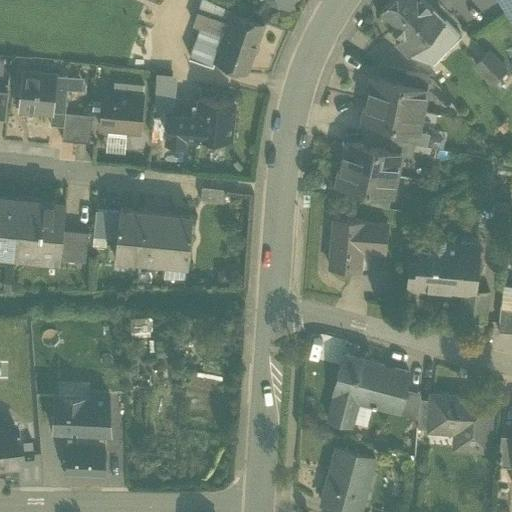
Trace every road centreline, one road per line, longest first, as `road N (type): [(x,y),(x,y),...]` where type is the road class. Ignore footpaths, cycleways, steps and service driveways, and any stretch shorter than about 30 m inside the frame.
road 1 (residential): [(0,501),(263,501)]
road 2 (residential): [(272,306),(511,363)]
road 3 (residential): [(0,159),(210,176)]
road 4 (unclassified): [(263,501),(272,306)]
road 5 (unclassified): [(280,183),(297,92),(339,0)]
road 6 (unclassified): [(272,306),(280,183)]
